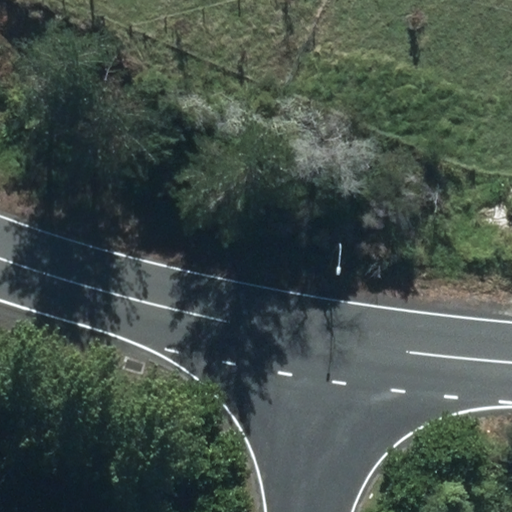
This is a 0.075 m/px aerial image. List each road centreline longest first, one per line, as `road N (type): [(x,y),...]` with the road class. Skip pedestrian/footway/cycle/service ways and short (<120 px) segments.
road 1 (secondary): [(0,258),(329,347)]
road 2 (secondary): [(329,347),(511,362)]
road 3 (residential): [(314,511),(329,347)]
